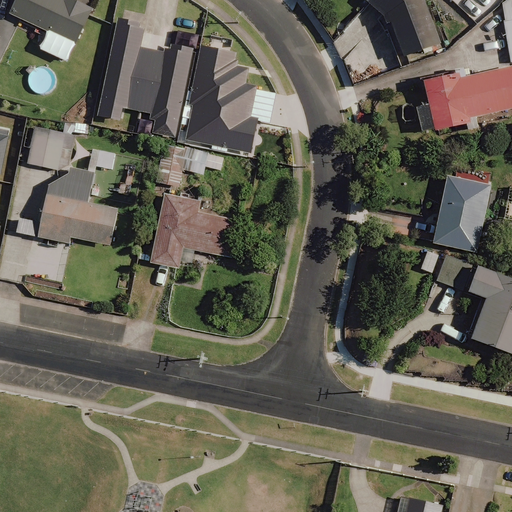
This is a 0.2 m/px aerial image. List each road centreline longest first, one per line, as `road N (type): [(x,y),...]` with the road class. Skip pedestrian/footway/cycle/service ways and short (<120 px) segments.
road 1 (residential): [(293,402),(331,189),(330,147),(308,70),(257,0)]
road 2 (residential): [(293,402),(0,342)]
road 3 (residential): [(511,447),(293,402)]
